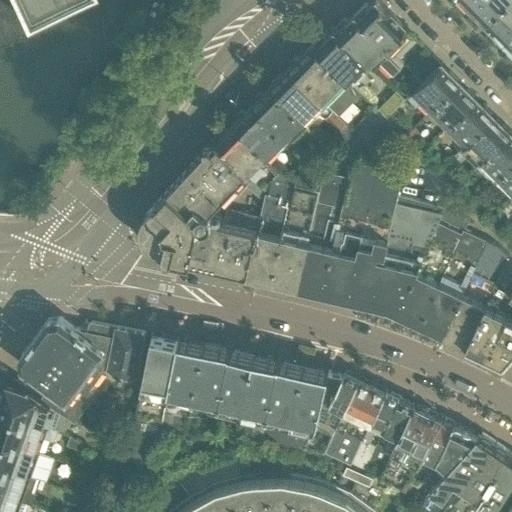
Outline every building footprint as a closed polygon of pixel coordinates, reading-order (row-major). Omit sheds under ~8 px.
[(0,0),(0,36),(47,14),(70,4),(68,0),(0,0)] [(355,12),(394,53),(413,33),(390,11),(379,0),(373,0),(369,5),(366,2),(355,12)] [(476,0),(470,6),(487,22),(508,0),(476,0)] [(511,0),(508,0),(487,22),(504,39),(511,31),(511,0)] [(334,27),(372,66),(374,68),(380,62),(394,76),(406,64),(394,53),(355,12),(347,20),(345,17),(334,27)] [(311,45),(353,84),(355,83),(365,74),(365,73),(372,66),(334,27),(326,35),(324,32),(311,45)] [(290,66),(339,116),(362,92),(353,84),(311,45),(308,48),(300,56),(300,55),(296,56),(290,61),(290,65),(291,65),(290,66)] [(432,53),(414,72),(423,80),(442,62),(432,53)] [(429,113),(432,109),(460,81),(442,62),(423,80),(418,86),(410,93),(429,113)] [(271,85),(309,122),(319,112),(338,130),(338,131),(345,138),(353,130),(339,116),(290,66),(282,74),(281,73),(277,74),(272,79),(272,83),(273,83),(271,85)] [(423,80),(414,72),(415,73),(410,78),(418,86),(423,80)] [(432,109),(449,127),(477,98),(460,81),(432,109)] [(252,104),(290,141),(309,122),(271,85),(264,92),(263,92),(259,92),(254,97),(254,101),(255,102),(252,104)] [(386,97),(394,104),(402,96),(395,89),(386,97)] [(445,130),(462,147),(492,117),(494,115),(477,98),(449,127),(445,130)] [(234,122),(268,156),(272,159),(290,141),(252,104),(246,110),(245,110),(241,110),(236,116),(236,119),(237,120),(234,122)] [(405,135),(390,120),(386,117),(375,105),(355,126),(376,146),(386,135),(404,153),(413,143),(411,141),(405,135)] [(395,108),(386,117),(390,120),(399,111),(395,108)] [(503,124),(494,115),(492,117),(462,147),(459,150),(448,161),(455,168),(466,157),(476,167),(479,164),(509,134),(511,132),(509,129),(503,124)] [(212,140),(250,174),(268,156),(234,122),(228,129),(227,128),(223,128),(218,134),(217,138),(218,138),(217,139),(216,139),(213,139),(212,140)] [(413,127),(405,135),(411,141),(419,133),(413,127)] [(493,184),(496,181),(511,164),(511,132),(509,134),(479,164),(485,169),(482,172),(493,184)] [(190,257),(247,270),(259,216),(226,209),(223,218),(213,216),(213,215),(213,214),(213,212),(212,211),(211,209),(210,208),(228,189),(233,190),(238,185),(240,186),(243,182),(260,197),(264,198),(265,189),(263,187),(250,174),(212,140),(169,186),(202,217),(190,257)] [(321,145),(330,154),(335,149),(326,140),(321,145)] [(423,153),(428,159),(438,148),(433,143),(423,153)] [(325,288),(374,299),(396,203),(424,208),(440,216),(465,228),(469,220),(444,208),(442,212),(437,210),(438,206),(398,197),(404,166),(362,156),(352,167),(349,176),(346,191),(347,191),(325,288)] [(267,166),(276,175),(282,169),(273,160),(267,166)] [(440,170),(449,179),(457,170),(455,168),(448,161),(442,167),(440,170)] [(510,200),(511,198),(511,164),(496,181),(501,186),(498,189),(510,200)] [(247,270),(274,276),(286,226),(296,179),(290,178),(282,169),(276,175),(263,187),(265,189),(264,198),(259,216),(247,270)] [(324,170),(322,180),(321,185),(346,191),(349,176),(324,170)] [(274,276),(275,276),(299,282),(315,209),(321,185),(296,179),(286,226),(274,276)] [(457,187),(462,193),(470,185),(464,179),(457,187)] [(299,282),(325,288),(347,191),(346,191),(321,185),(315,209),(299,282)] [(141,230),(142,233),(202,217),(169,186),(158,198),(148,209),(146,211),(144,214),(143,217),(142,218),(141,221),(141,223),(141,226),(140,226),(140,227),(140,229),(141,230)] [(0,212),(0,214),(7,215),(9,215),(15,215),(19,215),(22,214),(25,213),(29,211),(32,209),(34,208),(36,206),(38,203),(37,203),(31,208),(28,210),(24,212),(19,213),(15,214),(9,214),(9,213),(0,212)] [(388,302),(398,307),(440,216),(424,208),(396,203),(374,299),(376,300),(376,299),(388,302)] [(490,220),(495,224),(502,217),(497,213),(490,220)] [(398,307),(444,329),(488,239),(465,228),(440,216),(398,307)] [(163,250),(190,257),(202,217),(142,233),(143,237),(143,238),(143,240),(144,240),(145,240),(148,243),(149,245),(152,247),(154,248),(157,249),(163,250)] [(444,329),(467,340),(507,256),(508,253),(498,244),(488,239),(444,329)] [(511,260),(507,256),(467,340),(477,344),(502,356),(504,357),(506,356),(505,355),(511,348),(511,349),(511,348),(511,260)] [(48,319),(40,330),(98,374),(106,363),(120,374),(119,378),(124,378),(123,375),(137,371),(144,333),(145,333),(146,332),(145,332),(145,331),(117,325),(117,326),(93,321),(92,321),(91,322),(90,323),(89,330),(77,327),(77,328),(63,317),(61,316),(49,317),(47,319),(48,319)] [(37,391),(36,391),(75,416),(77,418),(97,390),(89,385),(98,374),(40,330),(35,337),(34,337),(29,343),(30,344),(24,352),(23,352),(22,354),(24,365),(24,366),(25,367),(50,385),(43,395),(37,391)] [(141,465),(157,449),(179,338),(153,333),(152,333),(151,334),(152,335),(141,393),(138,404),(136,415),(129,452),(141,465)] [(189,420),(190,412),(205,343),(184,339),(179,338),(157,449),(177,430),(186,420),(189,420)] [(208,412),(216,414),(229,348),(225,347),(205,343),(190,412),(207,416),(208,412)] [(216,414),(240,419),(255,354),(237,350),(237,349),(229,348),(216,414)] [(237,432),(262,437),(278,359),(255,354),(240,419),(237,432)] [(262,437),(287,443),(303,365),(286,361),(284,360),(278,359),(262,437)] [(287,443),(305,448),(318,418),(327,370),(324,370),(324,369),(322,369),(303,365),(287,443)] [(324,453),(324,451),(358,376),(345,370),(343,374),(338,373),(318,418),(305,448),(324,453)] [(327,370),(318,418),(338,373),(327,370)] [(363,437),(386,390),(358,376),(324,451),(350,463),(363,437)] [(0,409),(57,429),(58,430),(59,427),(65,429),(75,416),(36,391),(17,378),(12,385),(8,383),(4,394),(0,396),(0,409)] [(366,467),(368,461),(399,396),(386,390),(363,437),(352,461),(366,467)] [(368,461),(381,468),(413,403),(413,402),(413,403),(402,397),(401,397),(399,396),(368,461)] [(378,475),(392,482),(427,409),(413,403),(381,468),(378,475)] [(0,436),(45,452),(49,438),(54,440),(57,429),(0,409),(0,436)] [(406,488),(409,483),(441,416),(427,409),(392,482),(406,488)] [(417,487),(431,470),(455,422),(441,416),(409,483),(417,487)] [(422,498),(442,475),(479,433),(478,433),(456,423),(455,422),(431,470),(417,487),(413,492),(422,498)] [(421,500),(412,511),(444,511),(475,463),(478,465),(492,442),(491,442),(491,439),(485,436),(482,436),(479,433),(442,475),(422,498),(421,500)] [(55,456),(45,452),(0,436),(0,464),(36,476),(47,480),(55,456)] [(475,463),(444,511),(466,511),(491,474),(493,475),(508,452),(506,451),(505,449),(499,445),(497,445),(492,442),(478,465),(475,463)] [(274,445),(272,453),(300,460),(302,452),(274,445)] [(281,511),(284,470),(255,472),(243,473),(240,452),(232,453),(207,460),(227,511),(281,511)] [(491,474),(466,511),(491,511),(511,480),(511,454),(511,455),(508,452),(493,475),(491,474)] [(227,511),(207,460),(184,472),(178,477),(190,495),(180,502),(168,511),(227,511)] [(0,492),(27,502),(32,503),(35,493),(31,491),(36,476),(0,464),(0,492)] [(159,482),(141,465),(138,466),(137,467),(133,472),(133,476),(132,477),(151,490),(159,482)] [(374,478),(347,466),(343,474),(370,486),(374,478)] [(338,511),(351,491),(324,479),(313,476),(284,470),(281,511),(338,511)] [(378,511),(374,508),(351,491),(338,511),(378,511)] [(0,511),(16,511),(17,511),(18,511),(23,511),(27,502),(0,492),(0,511)] [(153,496),(136,511),(149,511),(159,502),(153,496)]
